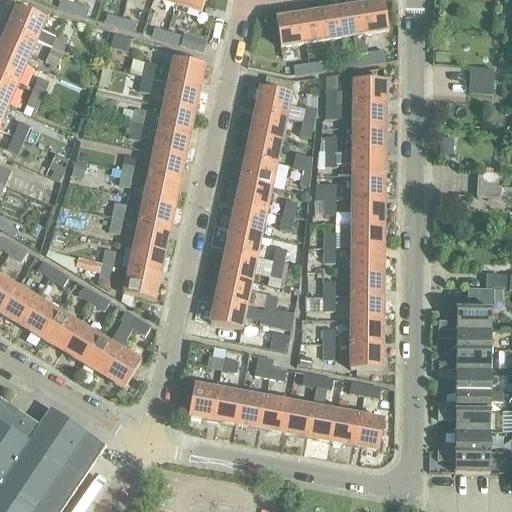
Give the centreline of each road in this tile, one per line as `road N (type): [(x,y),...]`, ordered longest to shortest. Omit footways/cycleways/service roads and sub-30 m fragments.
road 1 (residential): [(402,487),(410,473),(416,0)]
road 2 (residential): [(143,448),(246,0)]
road 3 (residential): [(402,487),(143,448)]
road 4 (residential): [(143,448),(0,356)]
